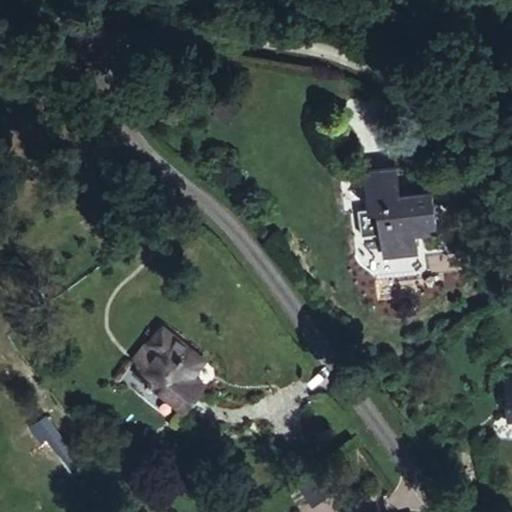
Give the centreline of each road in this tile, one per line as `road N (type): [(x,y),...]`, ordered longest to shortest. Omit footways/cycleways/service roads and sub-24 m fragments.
road 1 (residential): [(432,511),(250,260),(76,80)]
road 2 (residential): [(76,80),(97,38),(182,25),(353,56),(511,207)]
